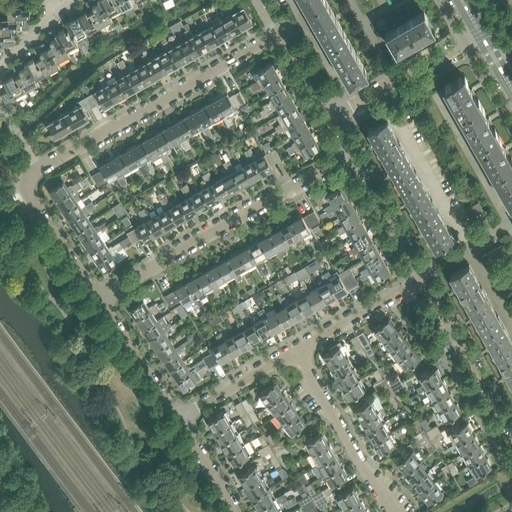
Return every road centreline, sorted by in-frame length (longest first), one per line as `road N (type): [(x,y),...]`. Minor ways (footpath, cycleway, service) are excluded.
road 1 (residential): [(98,300),(354,154)]
road 2 (residential): [(273,39),(31,174)]
road 3 (residential): [(390,511),(296,352)]
road 4 (residential): [(511,432),(419,275)]
road 5 (residential): [(333,115),(480,33)]
road 6 (residential): [(98,300),(24,192),(31,174)]
road 7 (residential): [(296,352),(419,275)]
road 8 (residential): [(178,419),(98,300)]
road 9 (residential): [(419,275),(354,154)]
road 10 (residential): [(178,419),(296,352)]
